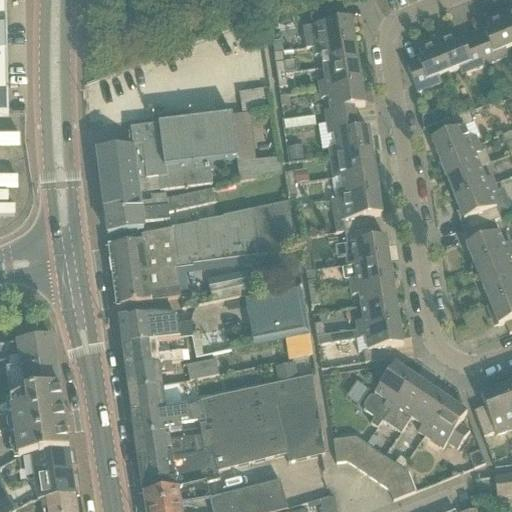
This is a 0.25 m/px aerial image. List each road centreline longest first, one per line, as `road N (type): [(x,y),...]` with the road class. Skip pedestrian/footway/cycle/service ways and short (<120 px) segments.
road 1 (residential): [(511,352),(454,357),(429,340),(386,35),(400,19),(450,0)]
road 2 (tertiary): [(80,259),(65,0)]
road 3 (tertiary): [(44,0),(56,248)]
road 4 (tertiary): [(112,511),(93,378)]
